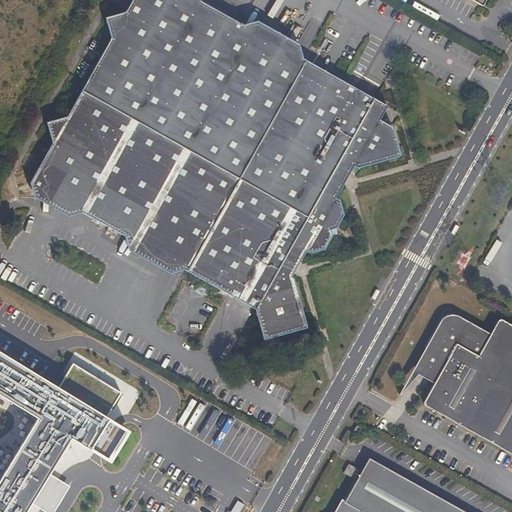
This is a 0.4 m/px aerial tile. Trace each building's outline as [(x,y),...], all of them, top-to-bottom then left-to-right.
[(390,106),(213,0),(138,0),(134,9),(111,16),(115,34),(81,92),(336,233),(342,222),(335,199),(353,168),(405,157),(395,127),(383,119),(390,106)] [(50,116),(51,140),(28,178),(254,315),(260,328),(268,323),(278,342),(293,335),(286,320),(299,313),(290,279),(303,255),(326,249),(331,240),(336,233),(81,92),(69,112),(50,116)] [(293,335),(303,329),(299,313),(286,320),(293,335)] [(430,349),(424,367),(421,375),(437,384),(425,404),(511,453),(511,324),(502,319),(493,334),(469,321),(462,316),(458,315),(454,315),(451,316),(447,317),(444,319),(428,348),(430,349)] [(270,347),(278,342),(268,323),(260,328),(270,347)] [(401,394),(403,395),(421,375),(424,367),(430,349),(428,348),(418,364),(401,394)] [(0,511),(21,511),(28,502),(45,511),(51,511),(68,484),(48,472),(67,439),(108,464),(129,429),(109,417),(123,393),(69,361),(54,386),(0,353),(0,511)] [(475,511),(372,455),(348,498),(340,511),(475,511)] [(340,511),(348,498),(344,496),(334,511),(340,511)]
